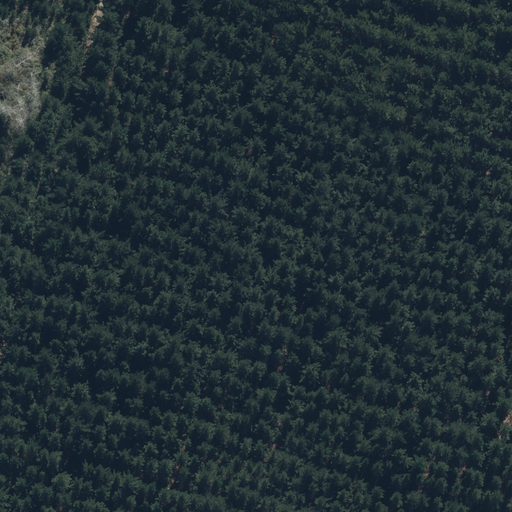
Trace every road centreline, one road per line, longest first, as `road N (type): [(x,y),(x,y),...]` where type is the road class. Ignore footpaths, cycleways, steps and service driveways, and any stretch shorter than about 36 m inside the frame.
road 1 (track): [(117,0),(0,381)]
road 2 (track): [(276,0),(511,61)]
